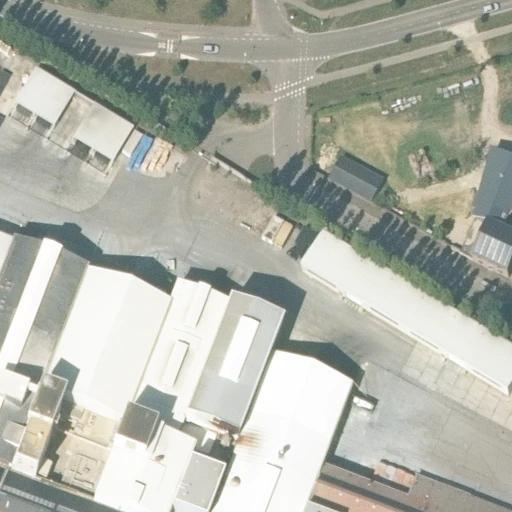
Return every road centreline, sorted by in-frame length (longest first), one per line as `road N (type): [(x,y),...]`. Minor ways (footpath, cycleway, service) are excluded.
road 1 (unclassified): [(511,304),(307,196),(285,157),(286,91),(276,50)]
road 2 (tertiary): [(276,50),(169,46),(67,30),(0,5)]
road 3 (tertiary): [(276,50),(333,44),(505,0)]
